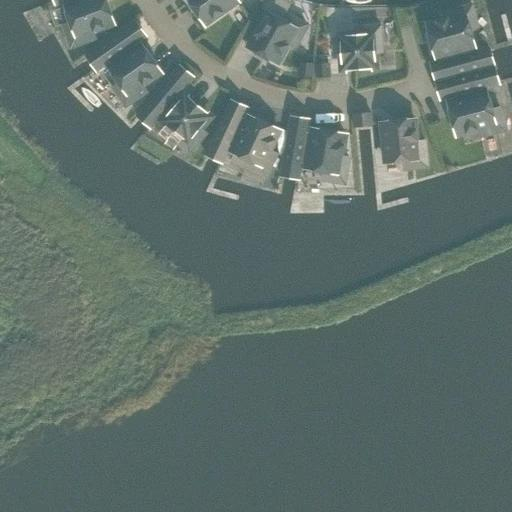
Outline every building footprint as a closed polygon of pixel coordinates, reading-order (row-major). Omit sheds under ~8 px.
[(53,0),(55,4),(66,0),(69,5),(65,7),(71,23),(63,26),(71,47),(95,38),(92,31),(114,23),(105,0),(53,0)] [(236,0),(187,0),(204,24),(237,1),(236,0)] [(431,64),(436,82),(494,66),(489,48),(471,53),(470,48),(474,47),(469,29),(477,27),(471,5),(446,12),(448,20),(427,26),(435,57),(440,56),(441,61),(431,64)] [(268,13),(248,48),(277,64),(288,44),(295,48),(307,25),(287,14),(284,21),(268,13)] [(146,37),(135,22),(86,56),(96,71),(110,62),(113,66),(109,69),(119,83),(112,88),(126,106),(147,92),(142,85),(161,72),(142,45),(138,48),(135,44),(146,37)] [(358,36),(340,37),(342,69),(375,67),(374,52),(382,52),(380,26),(357,28),(358,36)] [(299,63),(298,76),(313,77),(314,64),(299,63)] [(330,64),(315,64),(315,78),(331,77),(330,64)] [(193,77),(179,66),(137,117),(150,128),(162,114),(166,117),(163,121),(177,133),(172,139),(189,153),(206,134),(200,128),(209,117),(184,96),(182,99),(177,95),(193,77)] [(494,66),(436,82),(440,99),(451,97),(452,102),(448,103),(456,135),(477,129),(480,137),(505,130),(499,108),(491,110),(486,93),(482,94),(480,89),(498,84),(494,66)] [(247,108),(231,101),(206,155),(222,163),(229,147),(234,149),(232,153),(248,160),(245,168),(266,177),(277,154),(269,150),(279,130),(249,116),(247,121),(242,118),(247,108)] [(371,112),(352,114),(354,127),(373,125),(371,112)] [(309,120),(291,117),(281,176),(298,179),(301,163),(307,164),(306,169),(323,172),(322,180),(344,183),(349,158),(341,157),(345,134),(313,129),(312,133),(306,133),(309,120)] [(414,119),(382,122),(386,163),(404,161),(405,169),(427,167),(424,141),(416,142),(414,119)]
